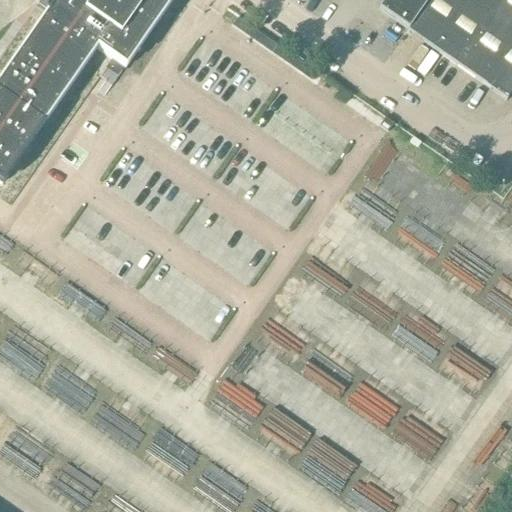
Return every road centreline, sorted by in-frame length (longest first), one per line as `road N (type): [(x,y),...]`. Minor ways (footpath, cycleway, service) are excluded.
road 1 (unclassified): [(260,0),(490,165),(511,134)]
road 2 (unknown): [(248,370),(435,496)]
